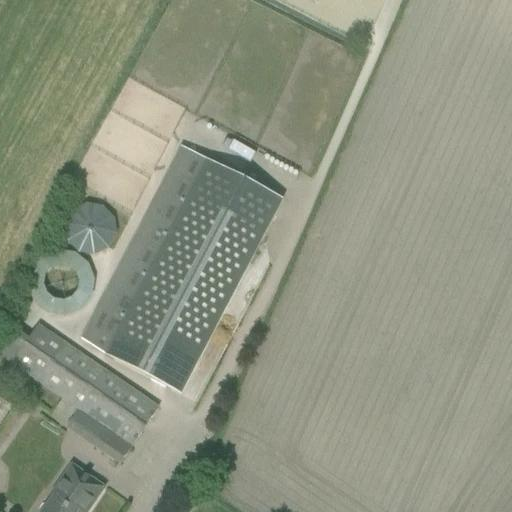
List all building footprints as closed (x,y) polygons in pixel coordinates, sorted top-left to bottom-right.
[(101,355),(179,398),(280,201),(202,162),(180,150),(78,343),(101,355)] [(59,222),(59,253),(112,253),(112,207),(77,207),(77,222),(59,222)] [(92,260),(37,250),(28,302),(43,305),(42,312),(81,319),(92,260)] [(78,411),(65,430),(118,466),(157,410),(38,328),(27,343),(14,334),(0,353),(0,356),(12,365),(78,411)] [(42,511),(87,511),(102,490),(70,468),(51,496),(53,498),(42,511)]
